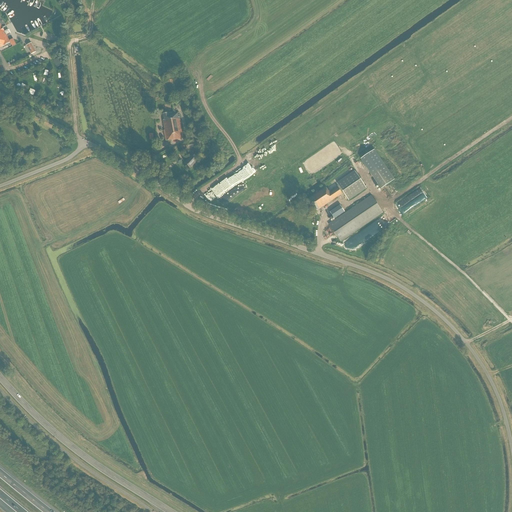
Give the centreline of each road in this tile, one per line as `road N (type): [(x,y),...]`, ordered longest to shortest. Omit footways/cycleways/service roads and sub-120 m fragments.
road 1 (unclassified): [(511,448),(485,369),(415,295),(375,273),(200,212),(83,140)]
road 2 (tertiary): [(170,511),(63,440),(0,376)]
road 3 (track): [(184,203),(240,161),(192,72)]
road 4 (track): [(395,216),(511,317)]
road 5 (track): [(76,135),(68,51),(87,36),(91,6)]
